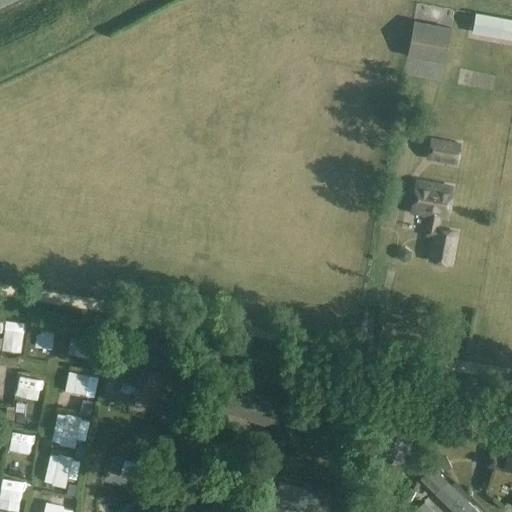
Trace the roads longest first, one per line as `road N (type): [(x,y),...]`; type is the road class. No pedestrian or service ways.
road 1 (track): [(365,352),(0,287)]
road 2 (residential): [(511,374),(365,352)]
